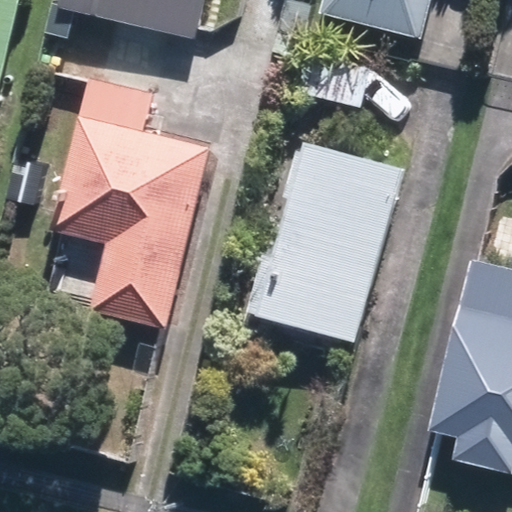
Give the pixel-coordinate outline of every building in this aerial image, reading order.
[(0,0),(0,87),(21,0),(0,0)] [(85,0),(204,27),(210,0),(85,0)] [(340,0),(403,32),(409,0),(340,0)] [(366,76),(305,61),(297,94),(358,109),(366,76)] [(155,93),(103,79),(62,239),(109,251),(97,297),(168,315),(211,149),(145,132),(155,93)] [(393,172),(298,148),(254,323),(349,347),(393,172)] [(511,270),(470,260),(427,430),(450,436),(445,456),(510,473),(511,465),(511,270)]
